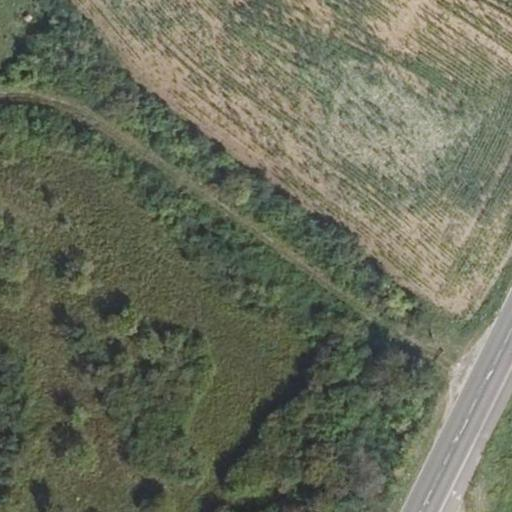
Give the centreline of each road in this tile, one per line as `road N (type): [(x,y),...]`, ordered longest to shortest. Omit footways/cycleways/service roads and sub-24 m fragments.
road 1 (track): [(482,386),(121,137),(49,111),(0,111)]
road 2 (secondary): [(511,326),(421,511)]
